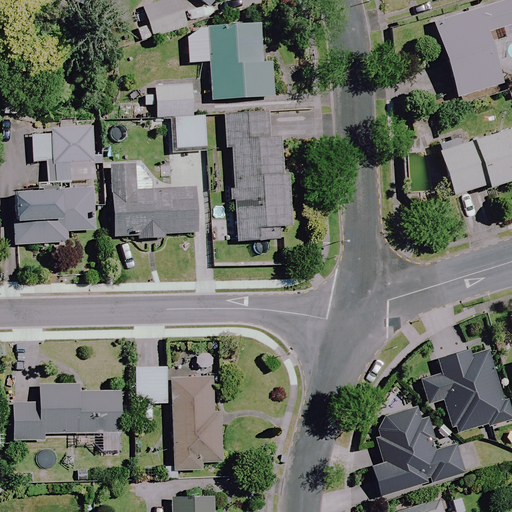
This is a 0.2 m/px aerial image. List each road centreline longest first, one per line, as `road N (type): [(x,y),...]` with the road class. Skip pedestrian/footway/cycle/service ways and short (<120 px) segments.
road 1 (residential): [(0,311),(263,309),(324,318),(356,309)]
road 2 (residential): [(343,0),(365,210),(356,309)]
road 3 (residential): [(356,309),(309,457),(301,511)]
road 4 (residential): [(511,261),(356,309)]
